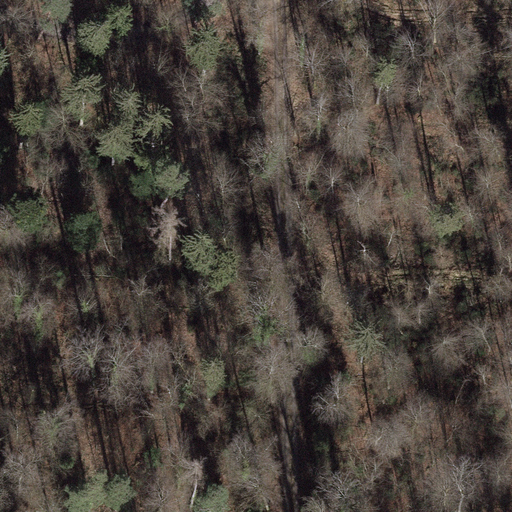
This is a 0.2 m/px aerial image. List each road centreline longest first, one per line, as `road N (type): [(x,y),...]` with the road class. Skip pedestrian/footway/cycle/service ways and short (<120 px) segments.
road 1 (track): [(275,0),(293,511)]
road 2 (track): [(207,0),(153,33),(85,45),(0,11)]
